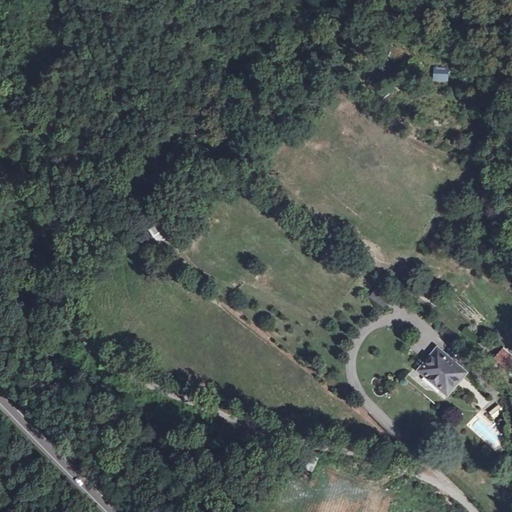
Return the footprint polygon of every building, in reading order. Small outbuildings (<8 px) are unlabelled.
[(447,82),(447,68),(433,68),(432,82),(447,82)] [(160,227),(146,242),(155,249),(157,246),(160,249),(171,236),(160,227)] [(375,288),(368,298),(384,309),(391,299),(375,288)] [(505,369),(511,360),(511,354),(503,347),(493,359),(505,369)] [(447,395),(454,386),(466,372),(437,349),(427,361),(426,360),(424,362),(417,371),(447,395)] [(498,404),(488,412),(494,419),(504,412),(498,404)]
